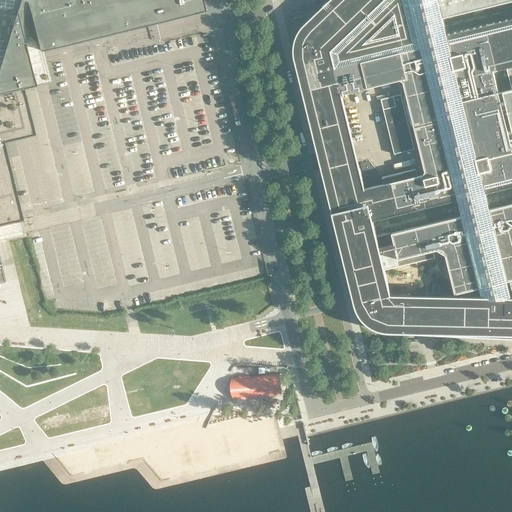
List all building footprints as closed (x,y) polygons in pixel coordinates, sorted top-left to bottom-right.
[(38,45),(200,8),(198,0),(15,0),(0,51),(0,87),(18,83),(32,79),(22,33),(28,33),(33,38),(38,45)] [(511,0),(327,0),(325,3),(304,24),(302,25),(300,27),(300,28),(298,30),(297,33),(296,34),(295,36),(294,38),(294,40),(293,42),(293,43),(292,46),(292,49),(292,52),(292,53),(293,56),(293,57),(293,59),(294,61),(303,100),(304,100),(334,221),(337,221),(338,226),(335,227),(354,304),(354,306),(355,308),(356,310),(357,311),(357,313),(358,315),(359,317),(361,318),(362,320),(363,321),(365,323),(366,324),(368,325),(370,326),(371,327),(373,328),(375,329),(377,330),(379,331),(381,331),(382,332),(386,332),(496,337),(496,334),(504,334),(503,338),(511,338),(511,0)] [(0,223),(18,219),(0,147),(0,140),(30,133),(18,83),(0,87),(0,223)] [(142,206),(22,235),(39,302),(41,304),(102,289),(103,292),(123,309),(175,297),(176,294),(158,220),(142,206)] [(195,322),(201,347),(253,334),(247,309),(195,322)] [(279,373),(233,377),(234,386),(232,386),(232,391),(234,390),(235,399),(240,399),(275,396),(281,395),(279,373)]
